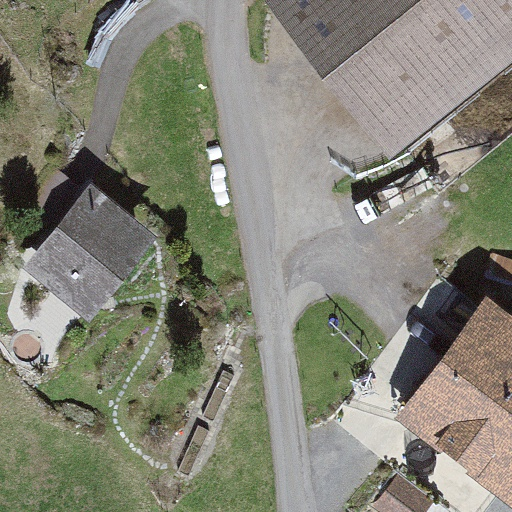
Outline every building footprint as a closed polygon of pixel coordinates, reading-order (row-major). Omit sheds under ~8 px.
[(511,69),(511,0),(272,0),(398,159),(511,69)] [(172,248),(98,190),(32,273),(106,331),(172,248)] [(511,391),(511,336),(490,346),(511,391)] [(457,491),(511,433),(511,424),(462,377),(403,440),(457,491)] [(377,505),(387,511),(418,511),(433,490),(399,469),(377,505)]
